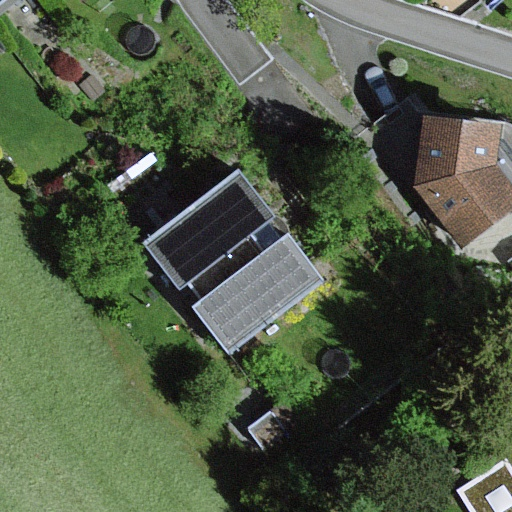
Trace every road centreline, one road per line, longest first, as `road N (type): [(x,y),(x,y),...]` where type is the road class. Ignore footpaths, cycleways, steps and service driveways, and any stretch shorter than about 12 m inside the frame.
road 1 (residential): [(511,57),(351,0)]
road 2 (residential): [(201,0),(292,127)]
